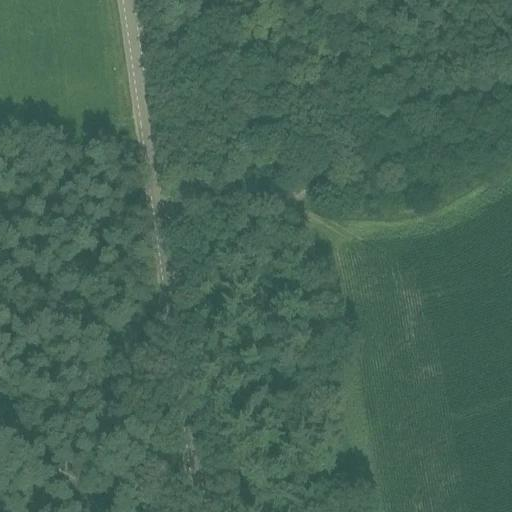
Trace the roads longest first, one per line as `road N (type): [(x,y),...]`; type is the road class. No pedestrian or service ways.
road 1 (tertiary): [(198,511),(124,0)]
road 2 (track): [(153,206),(230,204),(420,107),(511,100)]
